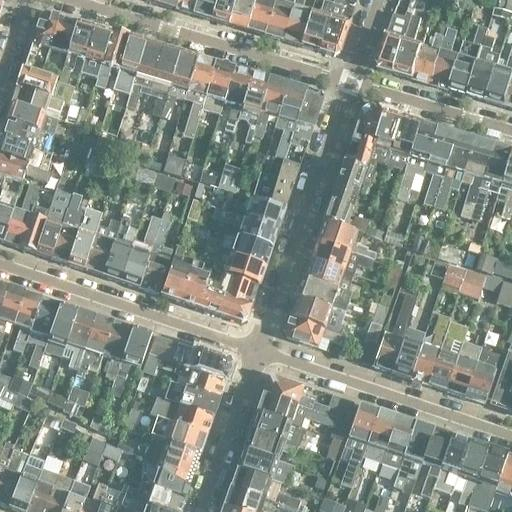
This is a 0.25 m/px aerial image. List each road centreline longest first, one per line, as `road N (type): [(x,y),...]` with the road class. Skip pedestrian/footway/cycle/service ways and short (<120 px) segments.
road 1 (residential): [(348,83),(67,0)]
road 2 (residential): [(348,83),(256,350)]
road 3 (residential): [(0,264),(256,350)]
road 4 (residential): [(511,435),(256,350)]
road 5 (residential): [(256,350),(200,511)]
road 6 (residential): [(511,131),(348,83)]
